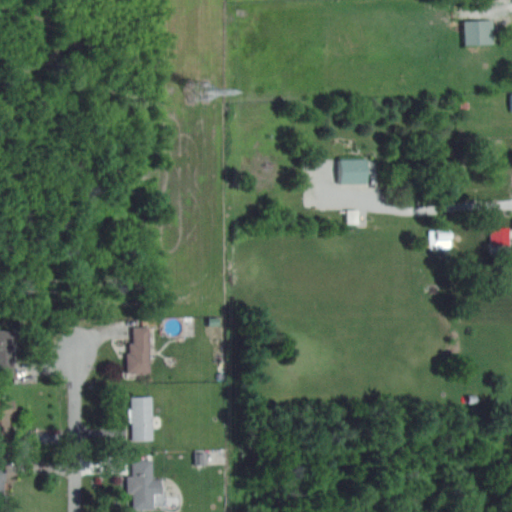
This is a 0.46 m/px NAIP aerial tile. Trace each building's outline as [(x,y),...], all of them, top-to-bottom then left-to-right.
[(489,19),(458,20),(458,44),(489,43),(489,19)] [(333,184),(362,183),(362,159),(332,159),(333,184)] [(356,209),(344,209),(344,224),(356,224),(356,209)] [(504,248),(505,228),(487,227),(486,247),(504,248)] [(426,248),(447,248),(446,231),(426,231),(426,248)] [(146,344),(147,374),(127,375),(127,373),(123,373),(123,353),(126,353),(126,344),(130,344),(129,328),(146,327),(146,344)] [(0,375),(0,328),(13,328),(13,347),(11,347),(12,375),(0,375)] [(131,438),(130,420),(127,420),(126,406),(129,406),(129,394),(150,394),(151,437),(131,438)] [(0,443),(0,399),(13,399),(14,417),(8,417),(9,443),(0,443)] [(150,458),(151,477),(159,477),(159,491),(152,491),(152,506),(132,507),(131,491),(127,491),(127,473),(131,473),(131,458),(150,458)]
